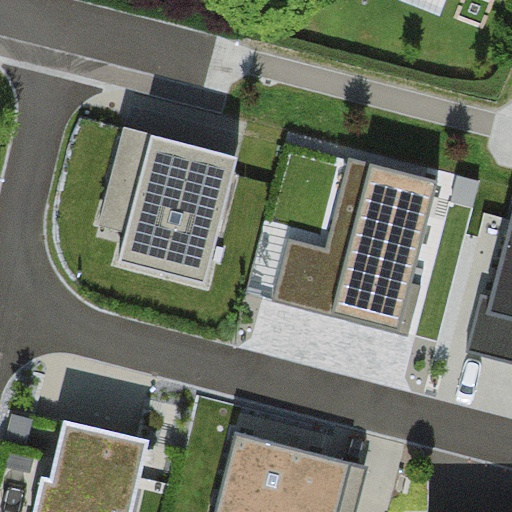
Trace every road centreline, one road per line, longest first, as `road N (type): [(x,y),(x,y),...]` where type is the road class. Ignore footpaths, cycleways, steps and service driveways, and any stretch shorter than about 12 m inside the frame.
road 1 (residential): [(511,442),(0,307)]
road 2 (residential): [(63,20),(0,290)]
road 3 (residential): [(63,20),(204,63)]
